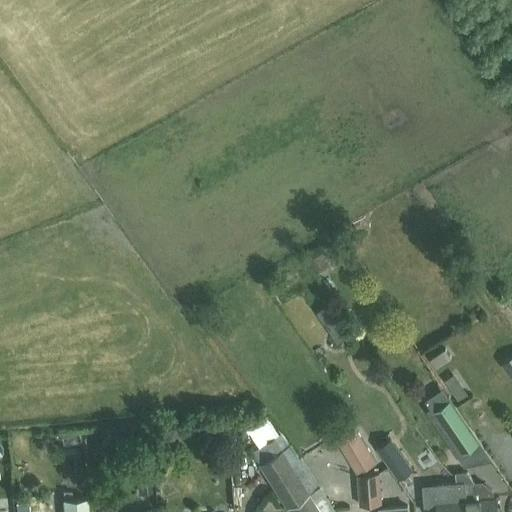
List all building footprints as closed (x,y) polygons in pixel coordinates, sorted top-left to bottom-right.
[(511,357),(502,365),(511,378),(511,357)] [(372,410),(386,402),(381,393),(367,401),(372,410)] [(478,440),(455,406),(448,396),(431,408),(460,452),(478,440)] [(243,416),(258,440),(278,428),(263,403),(243,416)] [(379,472),(358,474),(377,461),(355,425),(336,436),(358,474),(360,505),(382,503),(379,472)] [(408,486),(423,477),(391,430),(377,439),(408,486)] [(289,511),(320,511),(274,437),(264,443),(271,456),(259,463),(289,511)] [(145,464),(141,457),(132,456),(128,464),(132,472),(141,472),(145,464)] [(464,472),(467,511),(498,511),(497,496),(494,497),(493,490),(486,484),(475,485),(475,482),(467,471),(464,472)] [(437,502),(437,511),(467,511),(464,472),(456,472),(458,500),(437,502)] [(142,493),(151,492),(149,479),(140,480),(142,493)] [(89,511),(88,498),(63,500),(64,511),(89,511)]
